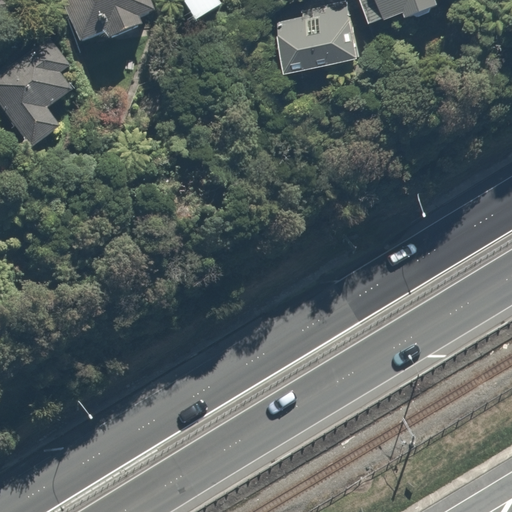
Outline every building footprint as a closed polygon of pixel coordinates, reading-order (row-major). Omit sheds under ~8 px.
[(142,0),(60,0),(77,44),(109,32),(113,44),(139,34),(135,21),(148,16),(142,0)] [(174,0),(191,28),(215,15),(206,0),(174,0)] [(361,0),(373,29),(408,15),(412,25),(445,12),(440,0),(361,0)] [(273,19),(285,73),(358,57),(347,3),(273,19)] [(49,106),(65,95),(63,88),(62,85),(60,81),(58,78),(56,75),(53,72),(50,69),(46,67),(43,65),(39,63),(35,62),(31,62),(27,61),(23,61),(19,62),(16,63),(12,64),(8,66),(5,68),(2,71),(0,72),(0,126),(21,151),(61,125),(49,106)]
